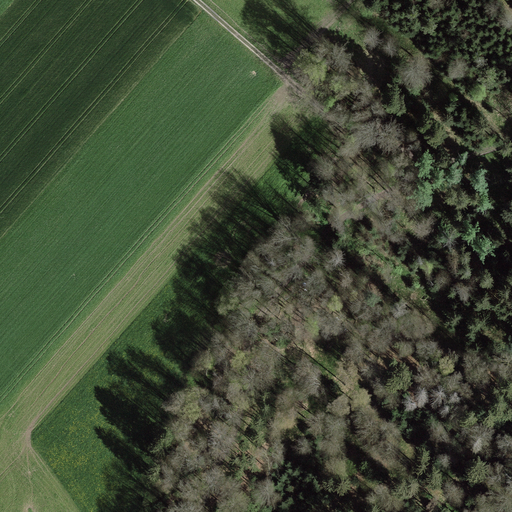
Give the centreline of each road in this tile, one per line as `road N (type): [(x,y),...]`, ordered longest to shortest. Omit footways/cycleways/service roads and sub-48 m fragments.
road 1 (track): [(201,511),(259,311),(351,209),(511,141)]
road 2 (track): [(407,184),(192,0)]
